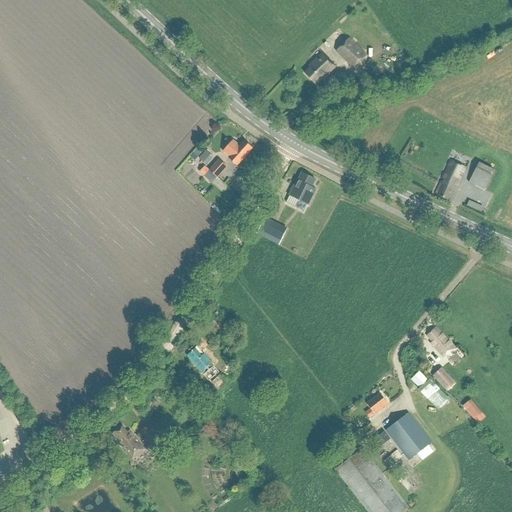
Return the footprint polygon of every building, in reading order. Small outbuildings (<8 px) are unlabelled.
[(349,39),(336,51),(353,68),(366,56),(349,39)] [(308,66),(310,68),(305,73),(315,84),(323,76),(325,78),(336,67),(322,53),(308,66)] [(229,158),(237,166),(252,149),(243,141),(239,146),(233,141),(223,153),(229,158)] [(206,165),(214,157),(212,156),(213,155),(208,150),(199,159),(206,165)] [(218,160),(208,171),(218,179),(227,167),(218,160)] [(446,170),(435,194),(447,200),(454,185),(457,186),(462,177),(466,169),(451,161),(446,170)] [(479,163),(469,182),(485,190),(495,171),(479,163)] [(289,196),(286,202),(304,212),(307,205),(309,205),(316,190),(311,188),(315,180),(301,173),(294,187),(293,187),(289,196)] [(287,231),(265,220),(260,230),(282,241),(287,231)] [(436,328),(428,336),(433,341),(431,343),(444,357),(454,348),(436,328)] [(197,348),(188,355),(204,375),(214,366),(204,354),(203,355),(197,348)] [(441,368),(433,375),(446,390),(454,383),(441,368)] [(427,401),(428,400),(432,403),(438,411),(449,401),(442,394),(439,390),(429,380),(418,390),(427,401)] [(217,393),(210,383),(199,392),(206,401),(217,393)] [(387,404),(379,394),(366,404),(370,409),(366,412),(370,418),(387,404)] [(473,419),(482,412),(471,400),(463,406),(473,419)] [(386,431),(409,461),(431,443),(408,413),(386,431)] [(153,421),(140,431),(157,453),(169,443),(159,429),(153,421)] [(121,426),(112,433),(120,443),(119,443),(132,459),(144,450),(134,437),(131,439),(121,426)] [(384,431),(373,440),(379,448),(390,439),(384,431)] [(403,511),(409,508),(362,449),(335,470),(367,511),(403,511)]
